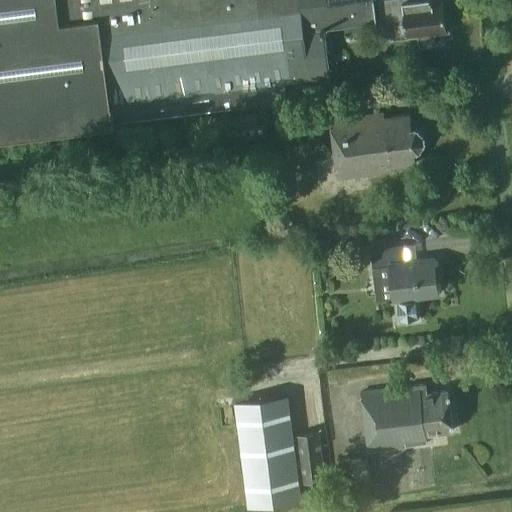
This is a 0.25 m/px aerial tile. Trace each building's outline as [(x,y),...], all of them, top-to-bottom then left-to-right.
[(0,0),(0,136),(113,122),(286,101),(284,81),(289,80),(283,33),(303,31),(300,4),(312,3),(311,0),(0,0)] [(373,0),(311,0),(312,3),(300,4),(303,31),(283,33),(289,80),(330,75),(324,28),(376,21),(373,0)] [(429,0),(380,0),(379,0),(382,21),(392,19),(395,38),(419,35),(420,46),(434,44),(433,32),(446,30),(442,0),(429,0)] [(268,137),(265,110),(235,113),(238,140),(268,137)] [(384,117),(383,112),(329,119),(337,178),(391,171),(390,166),(416,163),(414,150),(414,149),(417,148),(418,148),(419,148),(419,147),(423,141),(424,140),(423,135),(423,134),(423,133),(417,128),(417,127),(415,127),(411,127),(410,113),(384,117)] [(416,260),(414,243),(370,248),(372,266),(388,264),(393,299),(396,322),(422,319),(419,296),(439,293),(434,257),(416,260)] [(427,393),(426,383),(361,392),(368,450),(427,443),(426,434),(453,430),(448,390),(427,393)] [(301,496),(288,395),(234,402),(247,503),(301,496)] [(325,479),(319,431),(296,434),(302,482),(325,479)] [(372,485),(368,458),(351,460),(355,488),(372,485)]
